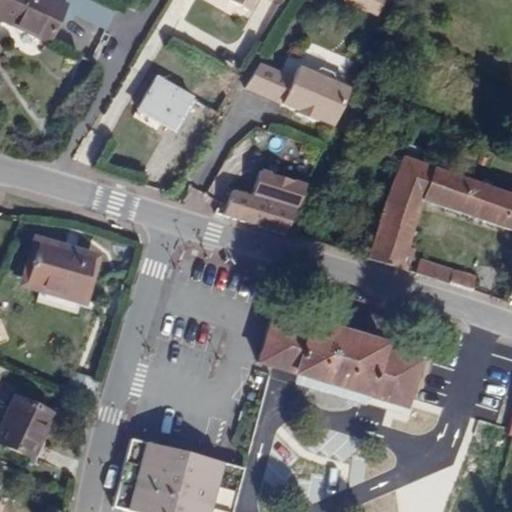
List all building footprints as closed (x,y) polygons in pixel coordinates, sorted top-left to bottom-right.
[(0,0),(0,16),(36,33),(51,0),(0,0)] [(228,0),(228,1),(227,3),(245,12),(251,0),(228,0)] [(383,0),(341,0),(341,1),(375,17),(383,0)] [(313,73),(278,57),(262,94),(299,110),(298,113),(316,121),(317,118),(333,125),(349,89),(336,83),(336,81),(332,75),(320,70),(314,71),(313,73)] [(190,97),(156,77),(137,109),(172,129),(190,97)] [(213,79),(200,102),(217,112),(230,88),(213,79)] [(314,147),(290,139),(280,169),(305,177),(314,147)] [(424,201),(511,230),(511,195),(403,157),(367,260),(413,274),(417,262),(412,260),(415,250),(409,248),(424,201)] [(235,191),(225,216),(286,235),(304,192),(306,188),(281,181),(273,201),(235,191)] [(314,196),(304,192),(297,210),(306,215),(314,196)] [(92,261),(37,244),(25,284),(80,299),(92,261)] [(421,260),(416,274),(447,284),(452,269),(421,260)] [(455,270),(450,285),(471,291),(476,276),(455,270)] [(385,351),(387,345),(311,322),(309,330),(273,319),(261,362),(407,406),(421,362),(385,351)] [(75,397),(89,402),(97,381),(95,380),(99,370),(85,365),(75,397)] [(51,415),(14,397),(0,426),(0,444),(31,459),(51,415)] [(237,511),(250,470),(133,442),(115,510),(123,511),(237,511)]
